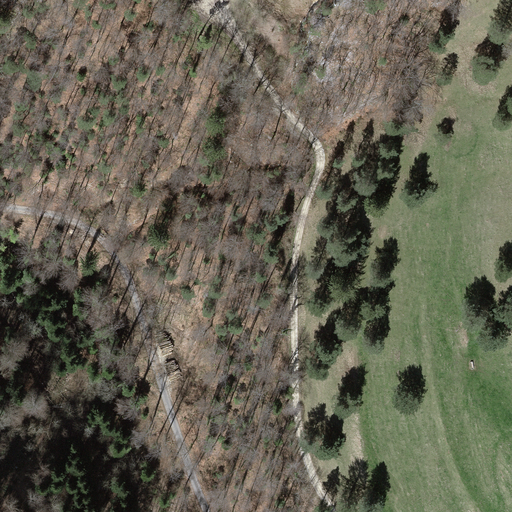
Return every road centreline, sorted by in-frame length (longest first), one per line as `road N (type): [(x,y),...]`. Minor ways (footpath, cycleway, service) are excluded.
road 1 (track): [(333,511),(307,462),(295,403),(294,261),(320,153),(268,87),(219,0)]
road 2 (track): [(206,511),(130,285),(108,246),(65,217),(0,205)]
